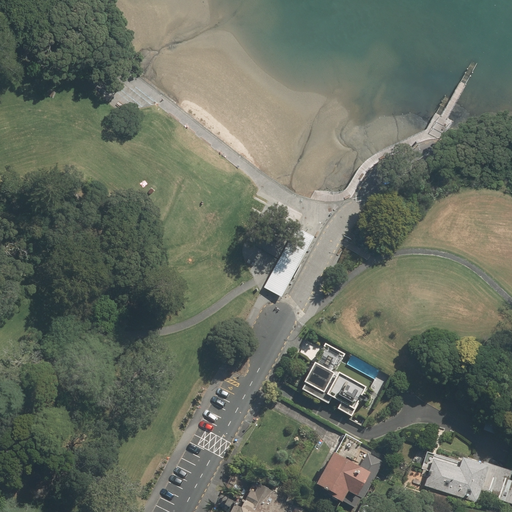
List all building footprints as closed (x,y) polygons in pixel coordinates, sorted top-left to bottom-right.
[(282,297),(314,237),(297,228),(265,288),(282,297)] [(329,405),(332,399),(341,403),(337,410),(353,418),(368,391),(336,373),(346,355),(326,344),(301,390),(329,405)] [(315,483),(342,501),(349,490),(356,495),(368,475),(334,453),(315,483)] [(511,502),(511,480),(503,478),(504,471),(462,460),(460,467),(433,460),(426,486),(478,501),(481,488),(500,493),(499,499),(511,502)] [(301,511),(289,506),(276,492),(257,482),(244,508),(227,499),(221,511),(301,511)]
